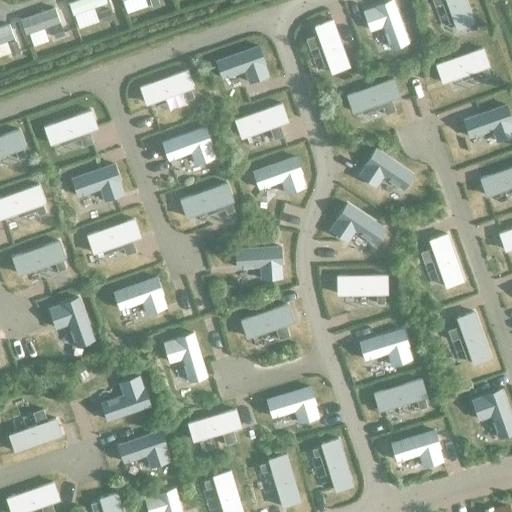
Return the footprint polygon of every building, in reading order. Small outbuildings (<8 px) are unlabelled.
[(104,0),(69,0),(68,1),(72,13),(106,2),(104,0)] [(407,43),(392,0),(375,6),(375,8),(363,12),(370,31),(382,26),(390,49),(407,43)] [(473,24),(464,0),(444,0),(456,30),(473,24)] [(54,6),(19,18),(24,32),(59,20),(54,6)] [(348,67),(332,21),(314,27),(331,74),(348,67)] [(9,22),(0,25),(0,42),(14,37),(9,22)] [(316,47),(313,37),(305,40),(308,49),(316,47)] [(264,63),(258,47),(215,62),(221,79),(244,71),(249,83),(267,76),(263,64),(264,63)] [(441,83),(479,70),(482,80),(489,77),(485,68),(488,67),(482,49),(435,65),(441,83)] [(192,88),(186,71),(139,87),(145,105),(182,91),(186,101),(193,98),(189,89),(192,88)] [(399,97),(392,80),(346,96),(352,113),(399,97)] [(287,122),(280,104),(234,121),(240,138),(287,122)] [(394,112),(392,104),(382,107),(385,115),(394,112)] [(511,136),(511,127),(510,123),(511,122),(505,105),(463,121),(469,137),(492,129),(496,142),(511,136)] [(50,145),(96,128),(90,111),(43,128),(50,145)] [(168,160),(190,152),(195,165),(214,158),(209,145),(210,145),(204,128),(162,144),(168,160)] [(283,137),(280,129),(270,132),(273,140),(283,137)] [(24,147),(18,130),(0,136),(0,155),(15,151),(18,160),(25,158),(22,148),(24,147)] [(92,143),(89,136),(80,139),(82,147),(92,143)] [(412,175),(374,149),(364,164),(366,165),(358,176),(375,187),(382,176),(402,189),(412,175)] [(304,187),(300,174),(301,174),(295,157),(252,173),(258,189),(281,181),(286,194),(304,187)] [(123,194),(118,182),(120,181),(114,165),(71,180),(77,197),(100,189),(104,201),(123,194)] [(485,196),(511,186),(511,167),(479,179),(485,196)] [(185,218),(223,205),(226,214),(233,212),(229,202),(232,201),(226,184),(179,200),(185,218)] [(44,203),(38,185),(0,198),(0,218),(35,206),(38,216),(45,213),(41,204),(44,203)] [(384,229),(346,204),(336,219),(337,220),(330,231),(346,242),(354,230),(374,244),(384,229)] [(92,253),(139,237),(133,219),(86,236),(92,253)] [(504,251),(511,248),(511,229),(498,234),(504,251)] [(463,281),(446,234),(429,241),(445,287),(463,281)] [(64,269),(61,259),(64,258),(58,241),(11,258),(17,275),(54,262),(58,271),(64,269)] [(135,252),(132,244),(123,248),(125,255),(135,252)] [(281,265),(280,247),(235,251),(236,268),(260,266),(261,280),(281,278),(280,265),(281,265)] [(431,260),(427,251),(420,254),(423,263),(431,260)] [(386,294),(386,276),(336,277),(337,295),(376,294),(376,304),(384,304),(383,294),(386,294)] [(162,294),(156,278),(113,293),(119,310),(142,302),(146,314),(165,307),(160,295),(162,294)] [(93,341),(77,298),(61,304),(61,305),(49,310),(55,328),(68,324),(76,347),(93,341)] [(293,322),(287,305),(240,321),(246,338),(293,322)] [(490,359),(473,312),(456,318),(473,365),(490,359)] [(458,338),(455,328),(447,331),(450,341),(458,338)] [(288,337),(286,329),(276,332),(279,340),(288,337)] [(410,360),(406,347),(407,347),(402,330),(359,343),(364,360),(387,353),(391,366),(410,360)] [(205,377),(192,333),(175,338),(176,340),(163,343),(169,362),(181,359),(188,382),(205,377)] [(149,406),(143,389),(142,389),(138,377),(119,383),(123,396),(101,404),(106,421),(149,406)] [(378,411),(416,400),(419,409),(426,407),(423,398),(425,397),(420,379),(373,394),(378,411)] [(317,417),(313,405),(314,404),(309,387),(266,401),(271,418),(294,410),(298,423),(317,417)] [(511,433),(511,423),(500,389),(483,395),(484,397),(471,401),(478,420),(491,415),(499,438),(511,433)] [(44,417),(42,410),(32,413),(35,421),(44,417)] [(240,427),(234,410),(187,424),(192,441),(240,427)] [(14,452),(60,436),(54,419),(8,435),(14,452)] [(160,431),(117,446),(123,463),(144,455),(148,465),(169,458),(166,448),(160,431)] [(442,461),(438,448),(439,448),(434,431),(390,444),(396,461),(419,454),(423,467),(442,461)] [(235,442),(232,434),(223,437),(225,445),(235,442)] [(352,486),(337,439),(320,445),(321,447),(311,450),(313,457),(323,454),(335,492),(352,486)] [(300,502),(286,455),(267,460),(268,463),(258,466),(261,473),(270,470),(282,507),(300,502)] [(241,511),(230,471),(212,477),(213,479),(203,482),(205,489),(215,486),(222,511),(241,511)] [(22,511),(58,500),(52,483),(6,499),(10,511),(22,511)] [(180,511),(174,489),(157,494),(157,495),(144,499),(148,511),(180,511)] [(122,511),(117,494),(99,499),(100,501),(90,504),(92,511),(102,508),(103,511),(122,511)]
